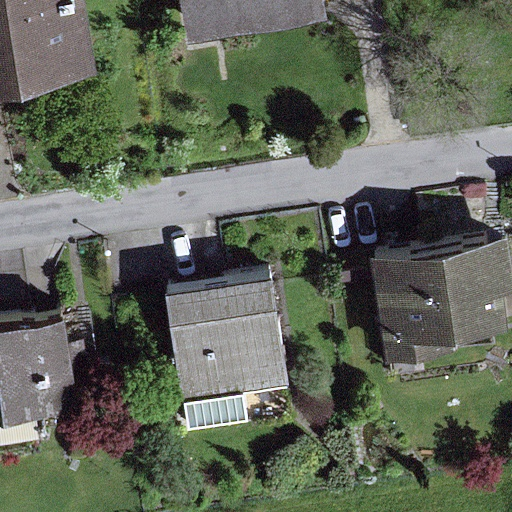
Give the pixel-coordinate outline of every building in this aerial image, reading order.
[(87,0),(0,0),(0,72),(97,57),(87,0)] [(326,0),(186,0),(190,24),(327,2),(326,0)] [(511,244),(508,220),(374,239),(389,349),(495,334),(492,311),(511,308),(511,244)] [(270,262),(166,277),(187,422),(248,413),(243,382),(287,376),(270,262)] [(89,299),(0,310),(0,406),(102,393),(89,299)]
